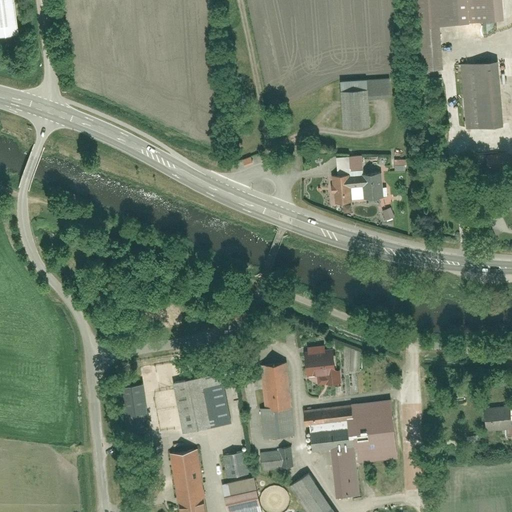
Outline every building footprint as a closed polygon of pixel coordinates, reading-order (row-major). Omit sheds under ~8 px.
[(9,0),(0,0),(0,32),(14,31),(9,0)] [(417,0),(423,64),(436,63),(433,19),(430,0),(417,0)] [(493,0),(430,0),(433,19),(494,15),(493,0)] [(491,57),(455,60),(460,124),(496,121),(491,57)] [(391,80),(341,83),(344,131),(372,129),(370,101),(392,100),(391,80)] [(310,104),(287,105),(288,123),(311,121),(310,104)] [(249,156),(240,159),(243,166),(251,163),(249,156)] [(383,173),(334,178),(336,204),(386,200),(383,173)] [(341,212),(349,211),(349,203),(341,204),(341,212)] [(380,209),(384,220),(393,216),(389,205),(380,209)] [(306,345),(309,368),(330,366),(327,343),(306,345)] [(282,358),(257,361),(265,432),(290,429),(282,358)] [(227,418),(217,369),(171,378),(181,427),(227,418)] [(123,432),(146,429),(139,382),(116,385),(123,432)] [(383,396),(300,406),(302,426),(306,425),(348,420),(385,416),(383,396)] [(481,402),(482,425),(508,424),(507,401),(481,402)] [(348,420),(306,425),(308,445),(325,443),(350,440),(348,420)] [(350,440),(325,443),(330,491),(355,488),(350,440)] [(284,442),(256,447),(259,465),(287,460),(284,442)] [(204,511),(193,447),(168,452),(178,511),(204,511)] [(238,447),(220,451),(224,473),(243,469),(238,447)] [(332,511),(303,471),(285,484),(304,511),(332,511)] [(248,475),(219,482),(226,511),(254,511),(257,511),(248,475)]
